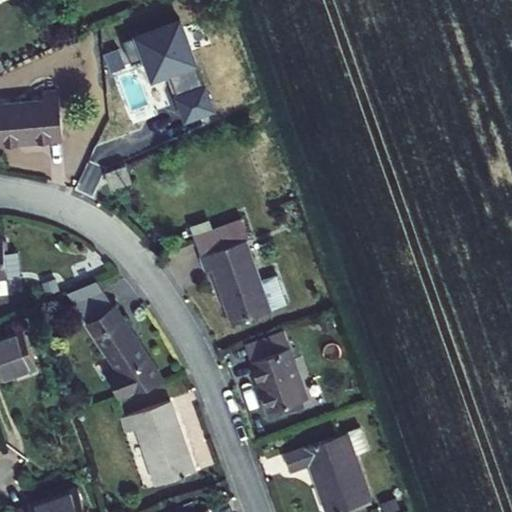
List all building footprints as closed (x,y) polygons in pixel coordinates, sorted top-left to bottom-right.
[(59,90),(43,92),(43,99),(0,103),(0,143),(64,138),(59,90)] [(106,171),(112,189),(132,182),(126,164),(106,171)] [(199,233),(201,236),(244,219),(243,217),(199,233)] [(244,219),(201,236),(207,254),(247,239),(251,238),(244,219)] [(202,255),(207,270),(214,267),(234,323),(288,303),(278,274),(261,280),(247,239),(207,254),(202,255)] [(4,251),(6,272),(20,271),(18,250),(4,251)] [(73,308),(101,297),(96,283),(68,294),(73,308)] [(164,381),(149,357),(116,304),(88,321),(118,369),(109,372),(118,397),(164,381)] [(0,379),(37,367),(25,331),(0,340),(0,379)] [(308,398),(290,346),(252,359),(270,411),(308,398)] [(122,417),(128,432),(138,428),(157,484),(195,471),(170,400),(122,417)] [(284,454),(290,469),(310,462),(327,511),(335,511),(371,499),(355,455),(369,450),(360,427),(284,454)] [(14,511),(87,511),(79,488),(14,511)]
